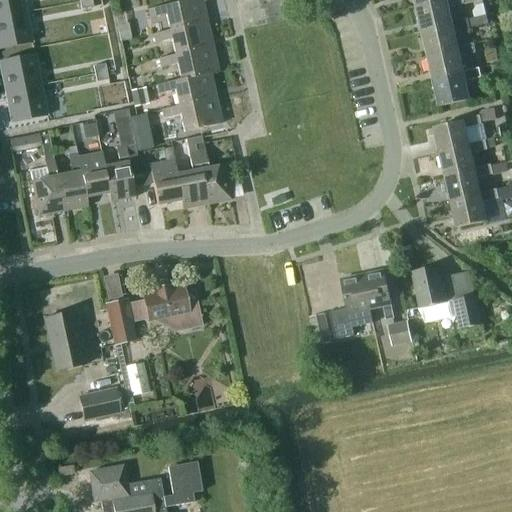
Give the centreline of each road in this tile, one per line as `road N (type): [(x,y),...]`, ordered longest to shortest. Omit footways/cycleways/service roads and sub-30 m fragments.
road 1 (residential): [(0,276),(147,252),(278,244),(363,213),(384,192),(392,146),(369,38),(352,0)]
road 2 (unclassified): [(17,511),(0,379)]
